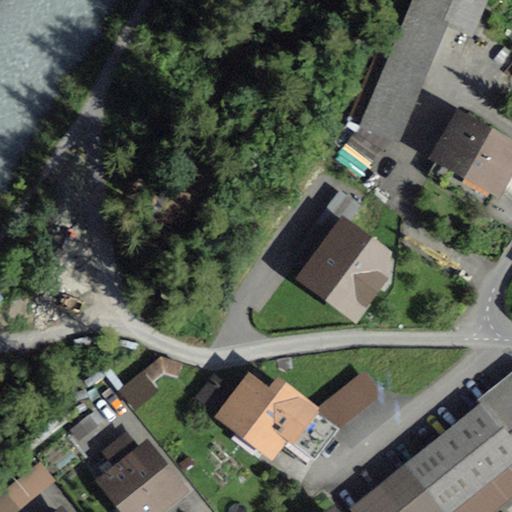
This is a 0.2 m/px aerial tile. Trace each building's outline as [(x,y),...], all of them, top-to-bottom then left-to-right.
[(472,0),(417,0),(414,8),(470,32),(482,4),(472,0)] [(511,147),(462,118),(429,175),(486,207),(511,161),(511,147)] [(362,229),(371,216),(317,176),(261,250),(272,258),(270,260),(307,288),(355,224),(362,229)] [(177,373),(180,363),(161,357),(146,370),(152,378),(163,369),(177,373)] [(278,372),(268,385),(251,372),(217,416),(278,464),(322,407),(278,372)] [(212,373),(196,394),(213,406),(228,385),(212,373)] [(511,442),(509,438),(511,435),(511,375),(479,403),(482,407),(380,489),(398,511),(490,511),(511,494),(511,442)] [(327,397),(322,407),(368,403),(354,385),(327,397)] [(115,463),(96,477),(121,511),(160,511),(191,489),(150,434),(136,444),(127,432),(104,450),(115,463)] [(8,494),(0,499),(0,511),(13,511),(19,508),(8,494)]
